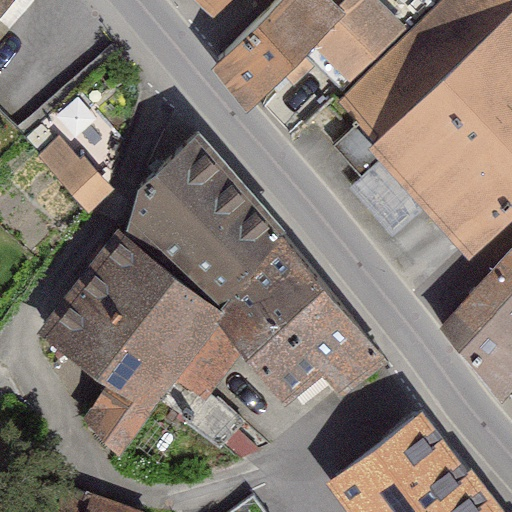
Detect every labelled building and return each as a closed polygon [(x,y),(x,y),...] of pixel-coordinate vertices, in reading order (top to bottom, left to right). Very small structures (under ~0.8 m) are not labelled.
[(195,0),(214,19),(233,0),(195,0)] [(376,0),(373,0),(335,37),(314,58),(351,97),(342,104),(381,145),(375,151),(476,257),(511,222),(511,0),(449,0),(411,36),(376,0)] [(314,58),(335,37),(300,1),(220,77),(256,114),(314,58)] [(94,202),(115,183),(67,131),(46,149),(94,202)] [(195,135),(125,231),(232,316),(291,238),(195,135)] [(232,316),(125,231),(50,333),(107,386),(83,421),(125,462),(189,382),(216,395),(249,360),(226,328),(232,316)] [(387,350),(291,238),(232,316),(226,328),(249,360),(306,425),(387,350)] [(511,256),(445,328),(482,361),(477,366),(507,393),(511,387),(511,256)] [(499,511),(427,414),(332,484),(352,511),(499,511)] [(88,511),(151,511),(94,494),(88,511)]
